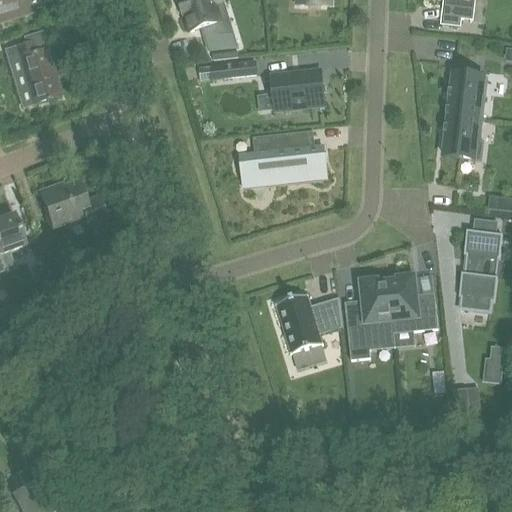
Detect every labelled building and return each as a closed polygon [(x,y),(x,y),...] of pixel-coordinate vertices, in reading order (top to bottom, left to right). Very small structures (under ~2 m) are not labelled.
[(0,0),(0,24),(36,14),(31,0),(0,0)] [(202,31),(209,53),(237,50),(233,35),(219,37),(215,26),(221,25),(216,6),(223,4),(222,0),(180,0),(181,3),(179,4),(183,18),(185,17),(191,34),(202,31)] [(467,1),(467,0),(442,0),(445,0),(443,19),(446,19),(445,27),(460,29),(461,21),(472,22),(475,2),(467,1)] [(319,56),(319,29),(305,28),(305,35),(291,35),(290,69),(308,69),(308,56),(319,56)] [(40,53),(37,43),(12,50),(16,62),(22,60),(36,107),(63,98),(48,51),(40,53)] [(256,63),(227,67),(229,81),(258,78),(256,63)] [(198,70),(200,84),(213,82),(212,68),(198,70)] [(321,73),(271,78),(275,114),(325,108),(321,73)] [(452,100),(450,118),(483,121),(488,80),(455,76),(453,92),(449,92),(448,100),(452,100)] [(483,121),(450,118),(449,128),(445,127),(444,136),(448,136),(445,159),(482,163),(484,143),(481,143),(483,121)] [(289,137),(253,141),(255,157),(241,158),(244,184),(327,175),(324,149),(291,153),(289,137)] [(59,187),(39,195),(52,232),(85,220),(89,232),(108,225),(98,199),(85,203),(78,184),(61,190),(59,187)] [(511,206),(497,204),(496,217),(510,218),(511,206)] [(12,218),(0,222),(0,262),(3,270),(14,267),(9,254),(23,249),(12,218)] [(503,238),(467,233),(464,257),(467,256),(465,280),(462,280),(459,300),(474,301),(473,312),(491,314),(492,304),(495,304),(497,284),(496,284),(499,260),(500,260),(503,238)] [(60,263),(45,268),(54,291),(63,285),(68,282),(60,263)] [(43,265),(31,270),(42,299),(52,293),(54,291),(45,268),(45,269),(43,265)] [(388,284),(394,337),(439,332),(436,304),(418,307),(415,279),(398,281),(398,283),(388,284)] [(346,314),(351,363),(371,361),(368,339),(394,337),(388,284),(378,285),(378,283),(361,285),(364,312),(346,314)] [(290,304),(276,308),(276,309),(277,309),(292,356),(290,356),(291,358),(305,353),(306,355),(310,353),(310,352),(324,348),(323,346),(322,347),(320,338),(343,331),(339,301),(320,307),(321,311),(312,313),(308,300),(309,299),(308,298),(294,302),(294,301),(290,303),(290,304)] [(506,350),(490,348),(485,386),(502,389),(506,350)] [(467,392),(470,421),(481,420),(478,391),(467,392)] [(32,465),(49,457),(36,423),(18,430),(32,465)] [(360,424),(361,439),(375,438),(374,423),(360,424)] [(18,476),(26,492),(15,498),(22,511),(56,511),(41,484),(33,468),(18,476)]
